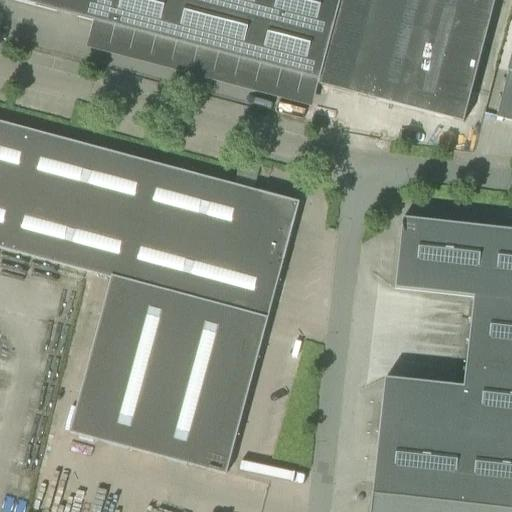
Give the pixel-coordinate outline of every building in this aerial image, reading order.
[(7,0),(319,81),(339,0),(7,0)] [(370,0),(346,93),(462,123),(494,0),(370,0)] [(495,118),(511,122),(511,52),(507,72),(500,99),(495,118)] [(298,203),(0,123),(0,249),(110,279),(68,434),(205,470),(225,476),(298,203)] [(384,380),(369,511),(511,511),(511,231),(402,219),(394,291),(472,299),(462,388),(384,380)]
